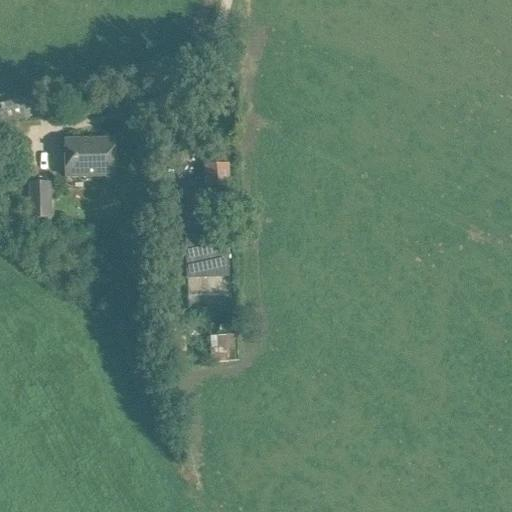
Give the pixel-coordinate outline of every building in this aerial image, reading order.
[(0,120),(1,125),(50,113),(45,94),(0,104),(0,120)] [(67,177),(116,176),(115,140),(66,141),(67,177)] [(206,245),(206,222),(220,222),(219,188),(230,188),(230,185),(228,165),(207,167),(208,186),(196,187),(196,192),(185,192),(188,278),(229,277),(228,246),(228,229),(217,229),(218,244),(206,245)] [(29,184),(30,220),(52,219),(52,183),(29,184)] [(239,361),(237,335),(211,337),(212,363),(239,361)]
